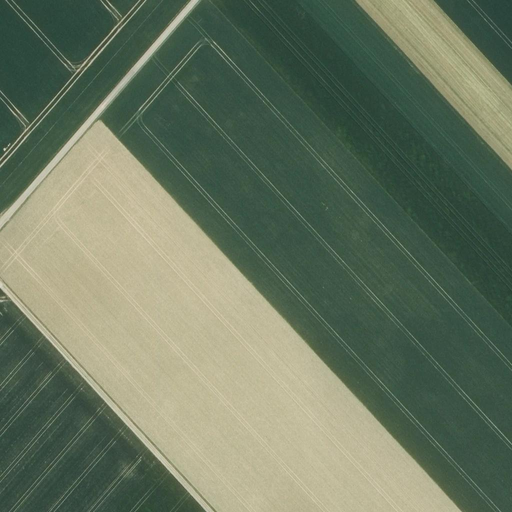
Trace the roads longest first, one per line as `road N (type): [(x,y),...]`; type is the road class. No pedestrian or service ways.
road 1 (track): [(0,286),(208,511)]
road 2 (track): [(195,0),(0,224)]
